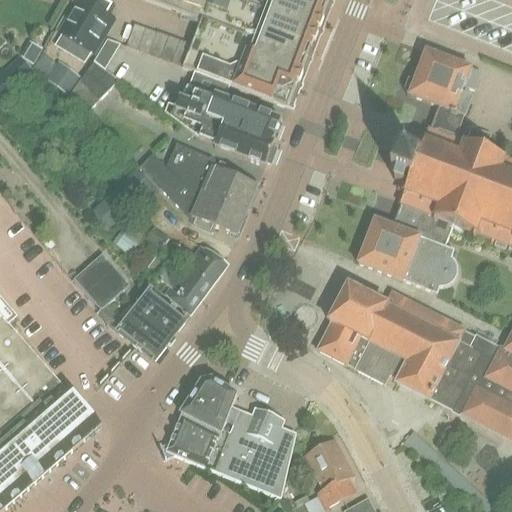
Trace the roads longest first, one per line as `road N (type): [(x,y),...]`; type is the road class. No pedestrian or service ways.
road 1 (secondary): [(214,327),(277,213),(359,0)]
road 2 (unclassified): [(406,511),(368,437),(343,407),(307,376),(214,327)]
road 3 (secondary): [(76,511),(133,441),(156,393),(214,327)]
